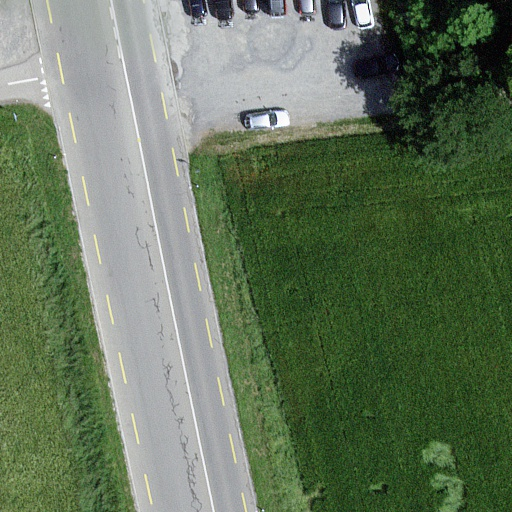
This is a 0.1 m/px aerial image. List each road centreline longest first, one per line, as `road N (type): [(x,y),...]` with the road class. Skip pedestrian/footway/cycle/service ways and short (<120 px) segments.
road 1 (primary): [(118,58),(217,511)]
road 2 (track): [(511,87),(133,127)]
road 3 (unclassified): [(118,58),(0,85)]
